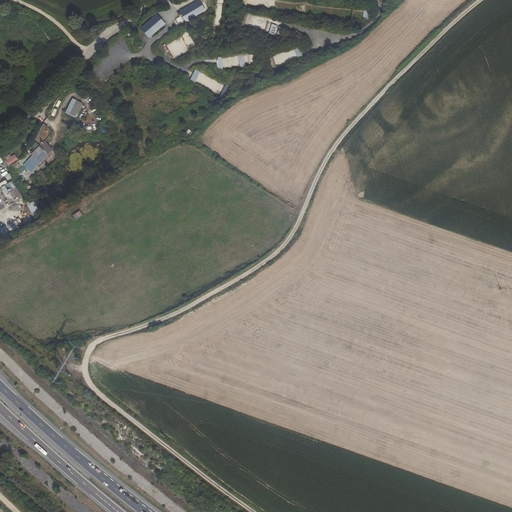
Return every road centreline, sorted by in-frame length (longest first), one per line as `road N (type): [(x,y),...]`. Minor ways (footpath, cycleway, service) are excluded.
road 1 (track): [(253,511),(97,392),(87,377),(87,352),(97,341),(165,319),(272,257),(341,138),(480,0)]
road 2 (unclassified): [(152,0),(0,145)]
road 3 (trunk): [(146,511),(0,385)]
road 4 (trunk): [(0,408),(119,511)]
